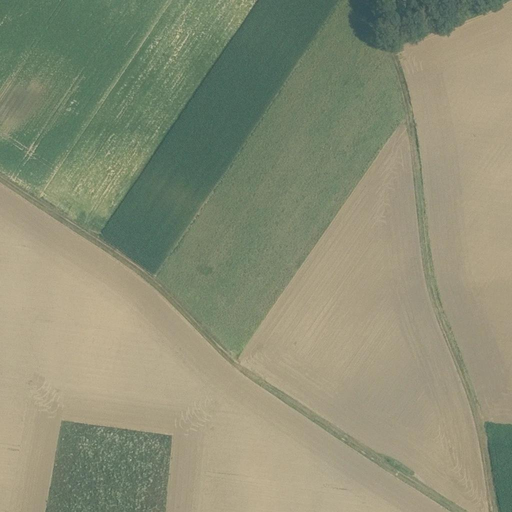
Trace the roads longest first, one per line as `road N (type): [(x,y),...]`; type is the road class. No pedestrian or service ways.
road 1 (track): [(0,175),(175,294),(236,366),(459,511)]
road 2 (track): [(373,0),(408,113),(434,298),(471,399),(494,511)]
